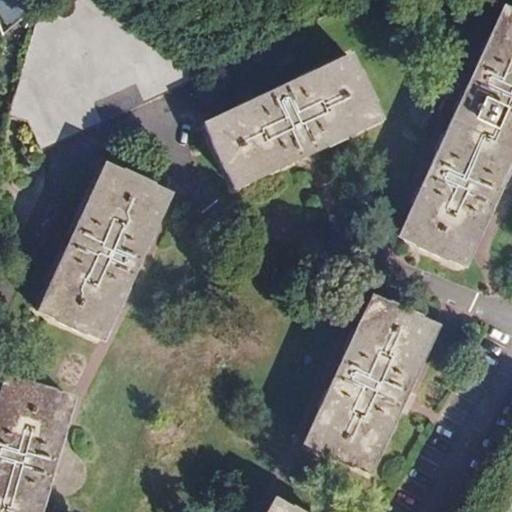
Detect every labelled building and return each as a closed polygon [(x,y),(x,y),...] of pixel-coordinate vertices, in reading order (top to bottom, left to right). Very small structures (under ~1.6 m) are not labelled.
[(18,0),(0,0),(0,26),(2,31),(24,13),(18,0)] [(98,0),(39,0),(38,1),(4,118),(21,127),(33,152),(190,76),(98,0)] [(511,144),(511,10),(499,5),(392,235),(457,264),(511,144)] [(347,64),(202,134),(233,198),(378,129),(347,64)] [(163,191),(98,161),(32,307),(97,337),(163,191)] [(429,324),(366,295),(299,441),(362,470),(429,324)] [(0,511),(32,511),(68,395),(0,375),(0,511)] [(297,511),(268,495),(258,511),(297,511)]
